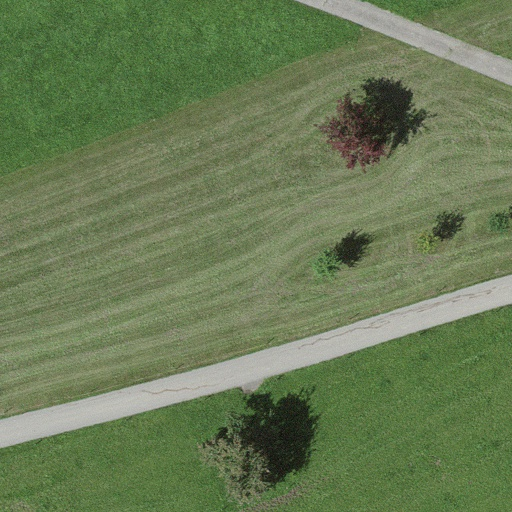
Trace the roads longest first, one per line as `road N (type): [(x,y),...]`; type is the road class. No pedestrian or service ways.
road 1 (unclassified): [(511,290),(0,427)]
road 2 (unclassified): [(327,0),(511,74)]
